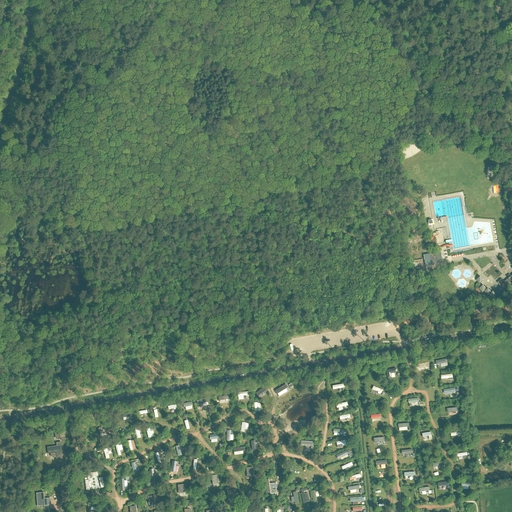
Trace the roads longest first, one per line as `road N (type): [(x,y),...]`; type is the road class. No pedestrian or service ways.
road 1 (unclassified): [(0,419),(511,328)]
road 2 (track): [(119,511),(117,464),(243,411),(272,424),(285,453),(326,475),(333,511)]
road 3 (track): [(120,502),(156,485),(285,453)]
road 4 (track): [(428,506),(453,503),(452,468),(425,393),(402,394)]
road 5 (track): [(410,363),(411,385),(390,410),(397,511)]
road 6 (tertiary): [(0,130),(25,46),(29,0)]
